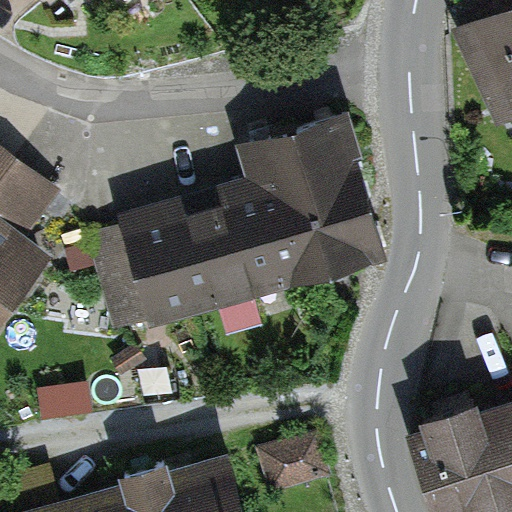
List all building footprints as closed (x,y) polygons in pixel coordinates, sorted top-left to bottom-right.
[(511,0),(499,0),(451,22),(493,114),(511,105),(511,0)] [(259,176),(115,214),(142,315),(390,250),(352,107),(248,134),(259,176)] [(0,333),(53,256),(24,237),(58,186),(0,146),(0,333)] [(511,394),(408,431),(436,511),(489,511),(511,504),(511,394)] [(234,511),(218,454),(23,511),(234,511)]
